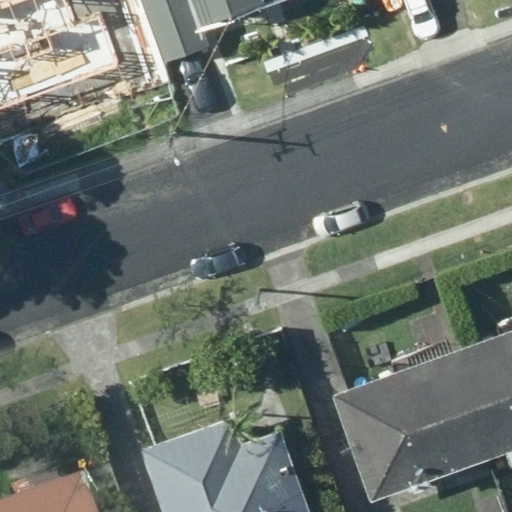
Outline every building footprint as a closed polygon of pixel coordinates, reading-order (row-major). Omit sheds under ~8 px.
[(0,0),(0,72),(113,28),(102,0),(0,0)] [(166,0),(183,46),(311,0),(166,0)] [(511,431),(511,314),(441,340),(478,444),(511,431)] [(478,444),(441,340),(327,381),(364,484),(478,444)] [(305,511),(268,402),(139,446),(162,511),(305,511)] [(81,511),(72,485),(0,510),(0,511),(81,511)]
